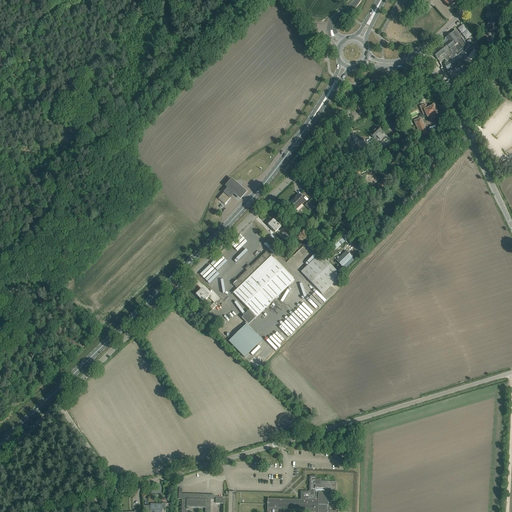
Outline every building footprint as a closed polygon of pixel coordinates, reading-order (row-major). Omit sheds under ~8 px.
[(483,30),(486,33),(489,36),(495,30),(497,32),(502,28),(497,22),(494,25),(491,22),(483,30)] [(460,34),(466,31),(464,25),(457,28),(460,34)] [(464,61),(474,49),(468,44),(467,45),(461,38),(455,30),(447,37),(447,38),(446,39),(446,40),(440,45),(441,47),(433,53),(438,60),(442,57),(447,63),(444,64),(446,69),(442,71),(443,73),(447,71),(464,61)] [(501,57),(497,63),(500,65),(505,59),(501,57)] [(425,105),(420,107),(423,115),(425,114),(427,118),(429,117),(430,119),(436,116),(435,114),(436,113),(435,110),(436,109),(434,105),(427,108),(425,105)] [(428,133),(421,117),(413,121),(420,136),(428,133)] [(382,135),(384,134),(378,128),(370,135),(376,141),(378,139),(379,140),(383,136),(382,135)] [(378,194),(379,192),(380,192),(381,194),(388,188),(384,184),(404,167),(397,159),(378,176),(382,181),(375,187),(374,189),(378,194)] [(353,179),(360,192),(363,198),(370,195),(367,189),(361,176),(368,173),(364,166),(352,173),(352,174),(351,175),(353,179)] [(344,185),(349,180),(346,176),(340,182),(344,185)] [(227,189),(224,192),(230,198),(234,194),(240,200),(247,193),(232,179),(225,187),(227,189)] [(218,199),(225,205),(230,198),(224,192),(218,199)] [(305,201),(302,198),(299,195),(293,200),(294,201),(290,204),(289,204),(295,210),(305,201)] [(313,210),(316,207),(310,201),(307,204),(313,210)] [(373,215),(379,211),(375,205),(369,209),(373,215)] [(337,214),(342,218),(349,211),(344,206),(337,214)] [(281,227),(277,223),(274,219),(268,225),(271,229),(275,233),(281,227)] [(281,238),(284,241),(288,244),(292,240),(288,236),(286,233),(281,238)] [(335,251),(348,238),(343,234),(330,246),(332,248),(329,251),(332,255),(335,252),(335,251)] [(371,241),(368,238),(368,239),(365,235),(362,238),(368,244),(371,241)] [(324,246),(321,243),(316,248),(319,251),(324,246)] [(306,245),(300,251),(302,253),(299,257),(301,259),(311,250),(306,245)] [(346,251),(336,261),(342,268),(352,258),(346,251)] [(271,257),(267,253),(234,285),(238,289),(233,293),(257,317),(294,281),(271,257)] [(323,294),(341,276),(320,254),(301,272),(323,294)] [(196,295),(199,298),(203,302),(209,296),(202,289),(196,295)] [(311,315),(323,303),(313,293),(301,305),(311,315)] [(242,318),(247,323),(248,325),(256,318),(249,311),(242,318)] [(297,327),(302,323),(292,313),(288,318),(297,327)] [(214,319),(210,323),(212,325),(209,327),(211,329),(213,327),(217,323),(214,319)] [(282,342),(294,330),(286,322),(284,325),(282,323),(273,333),(282,342)] [(262,340),(247,324),(228,342),(244,358),(262,340)] [(254,355),(263,346),(261,344),(252,352),(254,355)] [(300,500),(268,499),(268,498),(267,504),(267,511),(280,511),(281,509),(307,510),(307,511),(337,511),(338,511),(330,511),(331,494),(336,494),(336,482),(321,482),(321,479),(316,479),(316,476),(310,476),(309,491),(301,491),(300,500)] [(193,494),(187,494),(187,495),(182,495),(182,494),(179,494),(178,497),(178,499),(182,499),(181,511),(210,511),(211,500),(214,500),(214,495),(210,495),(210,496),(206,496),(206,495),(199,495),(199,494),(196,494),(193,494)] [(165,509),(165,503),(162,503),(162,504),(150,504),(150,511),(154,511),(161,511),(162,508),(165,509)]
